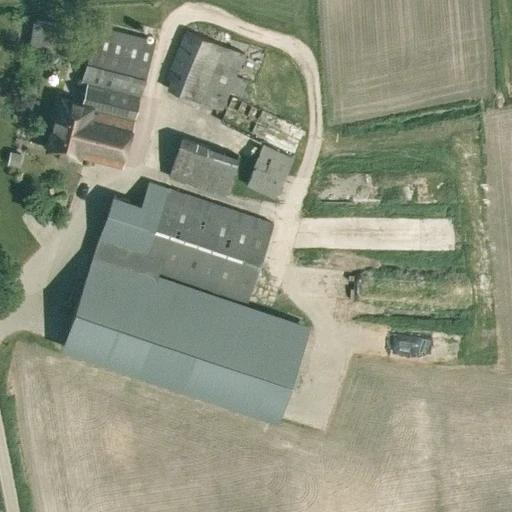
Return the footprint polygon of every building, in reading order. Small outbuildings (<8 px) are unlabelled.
[(134,114),(155,40),(96,25),(81,81),(85,83),(80,101),(60,96),(47,148),(122,166),(134,114)] [(240,96),(247,79),(237,74),(245,52),(185,29),(165,78),(169,79),(166,88),(223,109),(229,92),(240,96)] [(74,53),(76,33),(58,31),(56,51),(74,53)] [(273,195),(305,129),(232,95),(220,120),(234,127),(223,150),(209,145),(182,134),(168,175),(226,194),(232,175),(273,195)] [(19,151),(11,150),(10,149),(7,163),(19,166),(22,152),(19,151)] [(320,171),(322,198),(348,196),(347,169),(320,171)] [(248,301),(274,222),(163,185),(150,181),(142,204),(115,194),(63,350),(280,423),(312,326),(160,275),(161,272),(248,301)] [(414,201),(426,198),(422,182),(410,185),(414,201)] [(428,356),(428,344),(408,343),(407,355),(428,356)]
